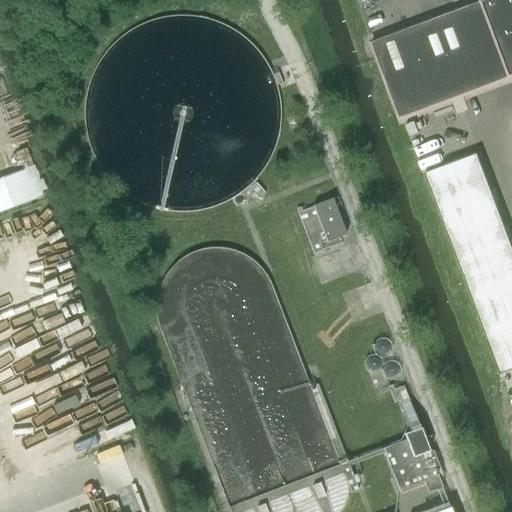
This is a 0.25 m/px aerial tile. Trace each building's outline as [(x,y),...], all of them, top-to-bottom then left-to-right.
[(511,79),(511,0),(491,0),(376,43),(404,119),(511,79)] [(429,174),(449,229),(502,374),(511,369),(511,241),(480,155),(429,174)] [(320,244),(345,235),(332,199),(313,206),(314,207),(306,210),(305,206),(297,209),(313,252),(322,249),(320,244)] [(399,402),(410,432),(404,434),(406,440),(382,449),(398,490),(438,475),(404,386),(389,392),(393,402),(399,402)] [(451,511),(448,503),(424,511),(451,511)]
